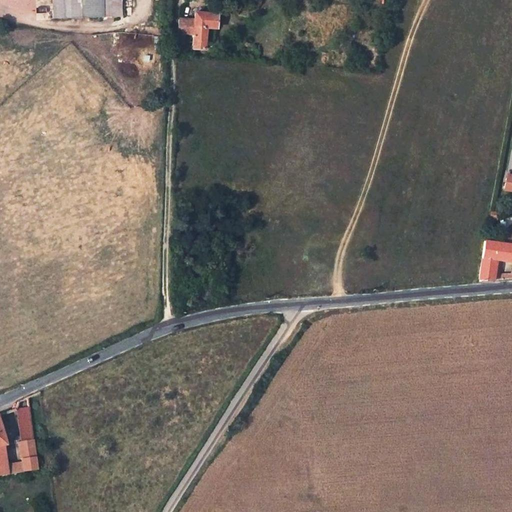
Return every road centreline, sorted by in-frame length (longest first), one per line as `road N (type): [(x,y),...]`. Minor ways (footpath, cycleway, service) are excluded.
road 1 (tertiary): [(0,401),(172,326),(296,304)]
road 2 (track): [(342,300),(338,259),(422,0)]
road 3 (unclassified): [(296,304),(167,511)]
road 4 (tertiary): [(296,304),(511,285)]
